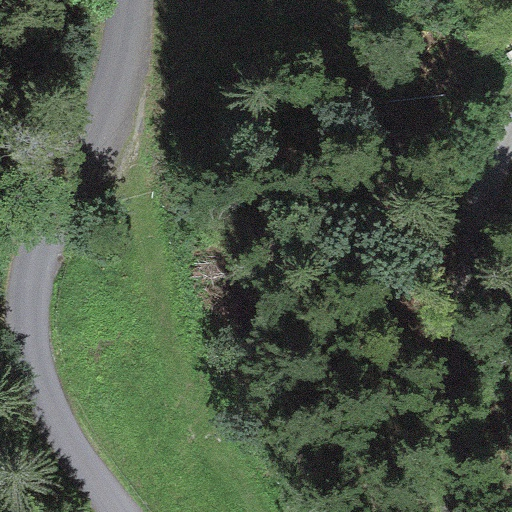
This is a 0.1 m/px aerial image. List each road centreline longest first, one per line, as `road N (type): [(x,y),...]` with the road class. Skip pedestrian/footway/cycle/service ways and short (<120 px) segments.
road 1 (unclassified): [(118,511),(54,426),(43,389),(39,305),(55,244),(122,87),(135,0)]
road 2 (track): [(122,87),(143,255),(168,359),(205,439),(256,511)]
